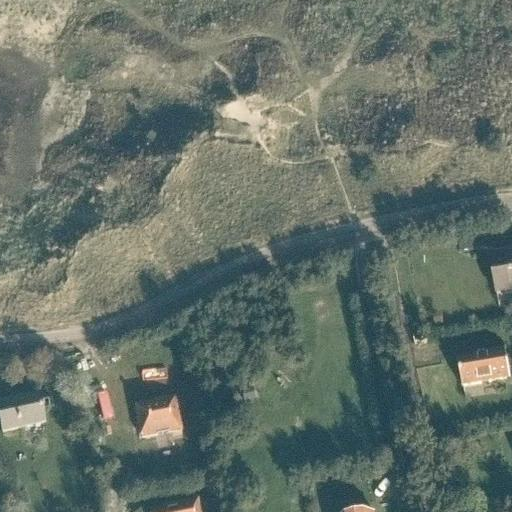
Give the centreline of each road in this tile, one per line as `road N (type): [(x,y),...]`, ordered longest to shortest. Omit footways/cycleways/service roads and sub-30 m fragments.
road 1 (track): [(0,353),(111,337),(276,262),(511,208)]
road 2 (residential): [(402,511),(357,239)]
